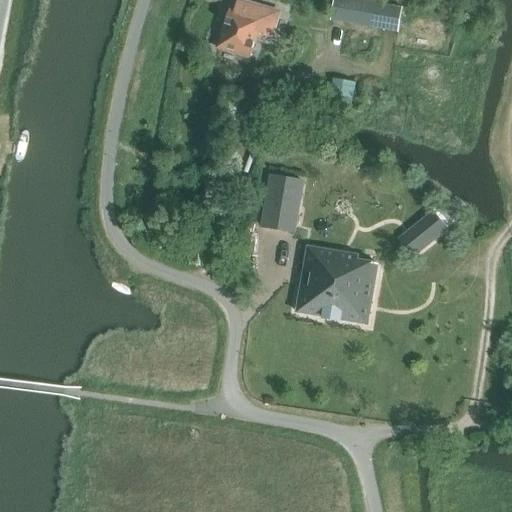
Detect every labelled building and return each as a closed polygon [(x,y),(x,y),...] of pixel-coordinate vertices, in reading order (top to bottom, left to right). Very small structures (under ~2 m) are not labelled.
[(334,0),(331,20),(398,32),(402,9),(353,0),(334,0)] [(220,48),(252,57),(258,34),(273,38),(280,13),(238,1),(235,13),(230,11),(220,48)] [(296,164),(297,152),(283,150),(281,163),(296,164)] [(294,233),(300,199),(286,196),(289,180),(271,177),(263,228),(294,233)] [(446,230),(434,214),(402,239),(415,255),(446,230)] [(368,325),(378,265),(358,261),(359,257),(308,248),(303,272),(301,287),(296,313),(323,317),(323,319),(341,322),(341,321),(368,325)]
